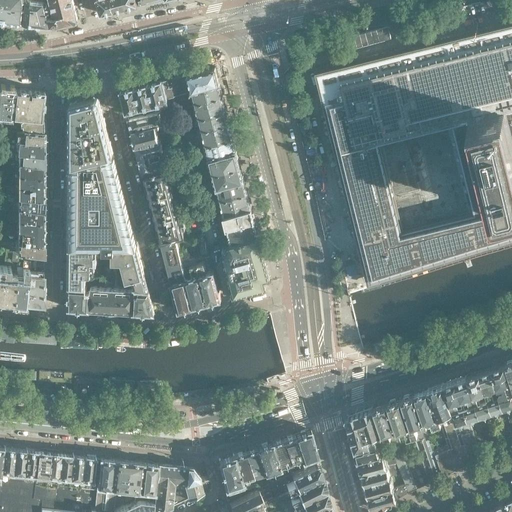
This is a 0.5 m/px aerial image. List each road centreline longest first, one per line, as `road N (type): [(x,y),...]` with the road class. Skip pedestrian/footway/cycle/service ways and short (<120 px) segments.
road 1 (tertiary): [(322,384),(333,359),(316,211),(271,26)]
road 2 (residential): [(169,323),(103,61)]
road 3 (tertiary): [(235,34),(295,293)]
road 4 (residential): [(55,317),(56,69)]
road 5 (primary): [(322,384),(218,420),(117,433)]
road 6 (primary): [(325,403),(464,350)]
road 7 (tertiary): [(238,2),(95,37)]
road 8 (primary): [(464,350),(322,384)]
road 9 (residential): [(103,61),(235,34)]
road 10 (residential): [(295,293),(169,323)]
road 11 (tertiary): [(271,26),(392,0)]
